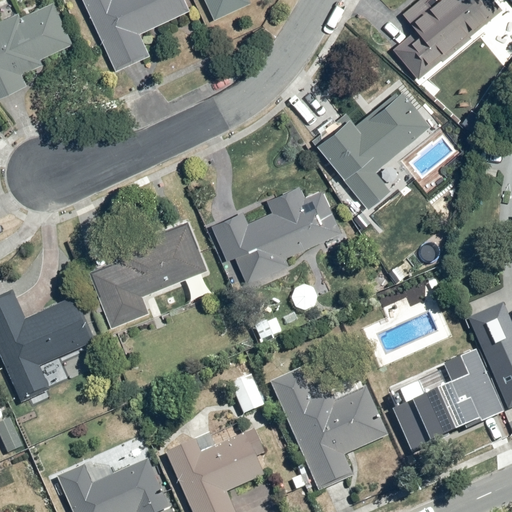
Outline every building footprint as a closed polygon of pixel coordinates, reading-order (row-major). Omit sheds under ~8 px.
[(10,0),(0,4),(0,97),(50,74),(43,59),(73,45),(52,0),(45,0),(16,13),(10,0)] [(80,0),(113,72),(146,57),(136,33),(187,10),(182,0),(80,0)] [(202,0),(212,19),(249,0),(202,0)] [(414,27),(389,50),(418,82),(490,16),(475,0),(463,0),(449,13),(444,8),(434,18),(422,6),(407,19),(414,27)] [(343,113),(309,141),(366,210),(388,192),(374,175),(432,127),(398,87),(353,124),(343,113)] [(243,211),(210,225),(225,263),(234,259),(244,283),(290,264),(288,258),(340,236),(321,190),(301,198),(296,186),(265,199),(270,212),(248,221),(243,211)] [(187,218),(89,266),(110,324),(144,312),(139,298),(183,283),(189,298),(212,290),(187,218)] [(12,290),(0,295),(0,361),(19,405),(51,391),(41,366),(93,343),(74,300),(25,322),(12,290)] [(511,325),(502,303),(464,321),(501,402),(487,407),(497,428),(508,423),(502,411),(511,406),(511,325)] [(280,313),(258,322),(265,340),(287,331),(280,313)] [(296,489),(314,481),(320,495),(369,472),(358,448),(385,435),(358,376),(320,393),(306,362),(267,380),(298,448),(281,456),(296,489)] [(247,378),(231,386),(243,413),(259,405),(247,378)] [(7,417),(0,419),(0,438),(7,453),(21,447),(7,417)] [(212,430),(162,450),(190,511),(233,511),(225,492),(261,475),(254,458),(262,454),(249,427),(218,441),(212,430)] [(82,465),(55,478),(70,511),(159,511),(168,508),(145,458),(91,483),(82,465)]
